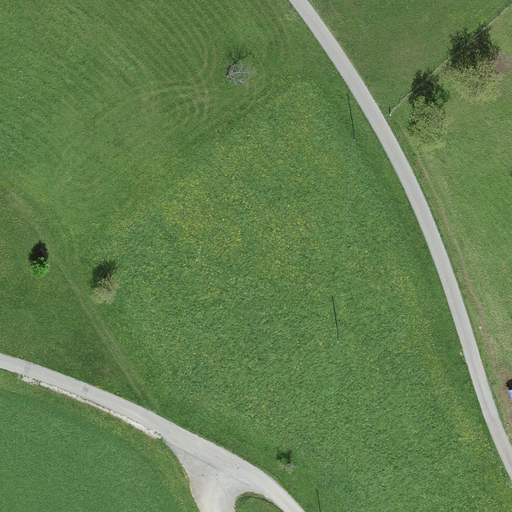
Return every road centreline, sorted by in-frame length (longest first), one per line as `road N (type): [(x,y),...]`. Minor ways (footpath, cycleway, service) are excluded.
road 1 (unclassified): [(295,0),(410,183),(511,466)]
road 2 (unclassified): [(211,455),(108,400),(0,362)]
